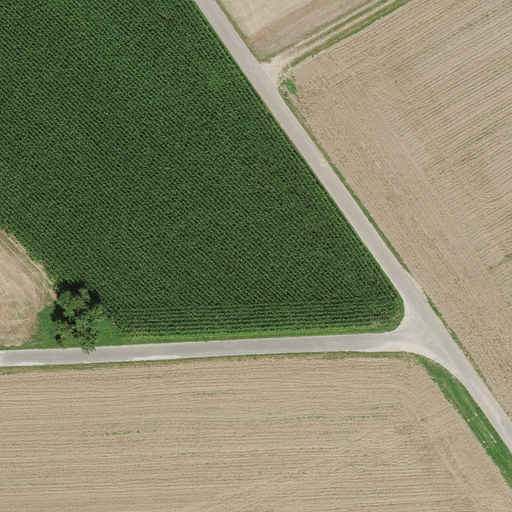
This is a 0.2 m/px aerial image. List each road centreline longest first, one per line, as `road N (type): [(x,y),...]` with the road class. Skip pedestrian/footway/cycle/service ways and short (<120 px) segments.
road 1 (unclassified): [(511,441),(204,0)]
road 2 (track): [(0,373),(440,339)]
road 3 (track): [(259,76),(392,0)]
